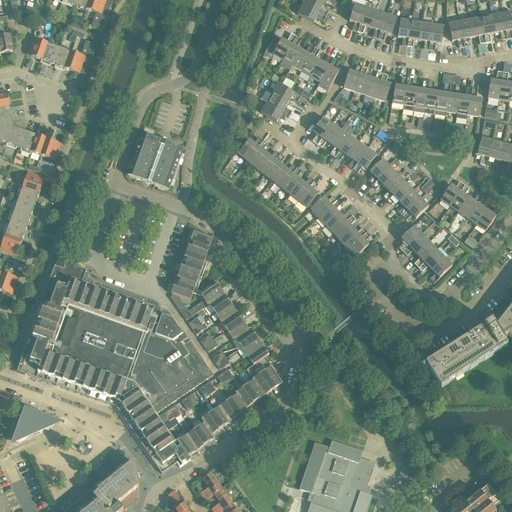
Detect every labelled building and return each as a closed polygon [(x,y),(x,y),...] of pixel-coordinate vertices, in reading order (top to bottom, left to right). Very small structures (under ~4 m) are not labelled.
[(17,12),(16,4),(14,0),(9,0),(11,13),(17,12)] [(62,0),(62,2),(67,4),(74,7),(81,9),(85,11),(89,0),(62,0)] [(89,0),(85,11),(88,12),(95,14),(97,10),(100,0),(89,0)] [(100,0),(97,10),(107,14),(112,0),(100,0)] [(322,9),(324,4),(315,0),(305,0),(302,5),(326,17),(328,12),(322,9)] [(370,29),(375,12),(377,8),(367,4),(365,9),(357,34),(362,35),(364,28),(370,29)] [(323,22),(326,17),(302,5),(297,16),(314,24),(316,19),(323,22)] [(357,34),(365,9),(354,6),(349,23),(354,24),(352,32),(357,34)] [(95,14),(90,29),(101,33),(107,14),(97,10),(95,14)] [(378,40),(386,16),(375,12),(370,29),(374,31),(372,38),(378,40)] [(510,32),(511,31),(511,13),(502,15),(507,40),(511,39),(510,32)] [(501,41),(507,40),(502,15),(491,17),(494,35),(500,34),(501,41)] [(391,36),(396,19),(386,16),(378,40),(382,42),(385,34),(391,36)] [(489,36),(494,35),(491,17),(480,19),(485,45),(491,43),(489,36)] [(480,46),(485,45),(480,19),(470,21),(473,39),(479,38),(480,46)] [(407,48),(411,22),(400,21),(397,39),(403,39),(402,47),(407,48)] [(468,40),(473,39),(470,21),(459,23),(464,49),(470,48),(468,40)] [(419,42),(422,24),(411,22),(407,48),(412,49),(413,41),(419,42)] [(458,50),(464,49),(459,23),(448,26),(452,43),(457,42),(458,50)] [(428,51),(432,26),(422,24),(419,42),(424,43),(423,50),(428,51)] [(9,36),(3,38),(1,27),(0,26),(0,54),(12,52),(9,36)] [(441,46),(443,28),(432,26),(428,51),(433,52),(434,45),(441,46)] [(282,62),(295,38),(291,36),(286,44),(281,41),(280,42),(273,39),(263,56),(270,60),(272,56),(282,62)] [(291,67),(300,52),(296,49),(300,41),(295,38),(282,62),(280,66),(289,71),(291,67)] [(41,62),(47,45),(32,39),(26,56),(41,62)] [(89,64),(96,46),(85,42),(80,57),(78,61),(89,64)] [(65,70),(71,53),(57,48),(47,45),(41,62),(51,65),(55,67),(65,70)] [(301,73),(314,49),(310,47),(305,55),(300,52),(291,67),(301,73)] [(310,78),(319,62),(315,60),(319,52),(314,49),(301,73),(310,78)] [(74,74),(78,61),(80,57),(71,53),(65,70),(74,74)] [(320,83),(333,60),(329,57),(324,65),(319,62),(310,78),(320,83)] [(320,83),(318,87),(327,93),(338,73),(334,71),(338,63),(333,60),(320,83)] [(83,83),(89,64),(78,61),(74,74),(72,79),(83,83)] [(354,93),(361,69),(357,67),(354,74),(348,73),(343,90),(354,93)] [(364,78),(367,70),(361,69),(354,93),(364,97),(369,79),(364,78)] [(498,101),(502,74),(497,73),(495,83),(490,82),(487,100),(498,101)] [(374,100),(382,75),(377,74),(375,81),(369,79),(364,97),(374,100)] [(506,85),(508,75),(502,74),(498,101),(508,103),(511,85),(506,85)] [(385,103),(390,86),(385,84),(387,77),(382,75),(374,100),(385,103)] [(402,107),(406,80),(401,79),(400,88),(394,87),(391,105),(402,107)] [(413,112),(416,90),(411,90),(412,81),(406,80),(402,107),(402,111),(413,112)] [(423,114),(428,83),(423,82),(421,91),(416,90),(413,112),(423,114)] [(434,116),(437,94),(432,93),(433,84),(428,83),(423,114),(434,116)] [(445,114),(450,86),(444,85),(443,95),(437,94),(434,116),(445,117),(446,114),(445,114)] [(297,104),(299,99),(277,86),(272,96),(287,104),(290,100),(297,104)] [(456,115),(459,97),(454,96),(455,87),(450,86),(445,114),(446,114),(456,115)] [(467,117),(471,89),(466,89),(464,98),(459,97),(456,115),(456,119),(466,121),(467,117)] [(471,89),(467,117),(478,119),(481,100),(475,100),(477,90),(471,89)] [(8,106),(7,97),(6,94),(6,91),(0,92),(0,108),(9,107),(8,106)] [(284,109),(287,104),(272,96),(266,105),(288,118),(291,113),(284,109)] [(286,123),(288,118),(266,105),(261,114),(276,123),(279,119),(286,123)] [(10,116),(9,107),(0,108),(0,142),(6,145),(12,128),(11,122),(11,121),(11,118),(10,116)] [(317,146),(332,125),(323,119),(312,133),(317,137),(312,143),(317,146)] [(483,121),(483,125),(491,127),(490,129),(494,130),(495,128),(496,124),(484,121),(483,121)] [(330,146),(340,131),(332,125),(317,146),(321,149),(326,143),(330,146)] [(30,154),(36,136),(28,133),(23,132),(12,128),(6,145),(17,149),(22,151),(30,154)] [(335,159),(349,137),(340,131),(330,146),(335,149),(330,155),(335,159)] [(162,138),(161,142),(142,135),(127,177),(168,192),(183,150),(165,144),(166,140),(162,138)] [(40,157),(46,140),(41,138),(37,137),(36,136),(30,154),(31,154),(40,157)] [(348,158),(358,144),(349,137),(335,159),(339,162),(343,155),(348,158)] [(247,163),(263,142),(258,139),(254,145),(249,142),(238,156),(247,163)] [(485,167),(491,142),(480,139),(476,156),(482,158),(480,165),(485,167)] [(55,163),(61,145),(47,140),(46,140),(40,157),(41,157),(55,163)] [(262,152),(267,146),(263,142),(247,163),(256,169),(266,155),(262,152)] [(497,162),(502,145),(491,142),(485,167),(490,168),(492,160),(497,162)] [(352,171),(367,150),(358,144),(348,158),(352,161),(348,168),(352,171)] [(506,172),(511,148),(511,147),(502,145),(497,162),(502,163),(500,171),(506,172)] [(366,171),(376,156),(367,150),(352,171),(357,174),(361,168),(366,171)] [(398,152),(391,159),(396,163),(404,155),(400,150),(398,152)] [(264,176),(280,156),(275,152),(271,158),(266,155),(256,169),(264,176)] [(279,165),(284,159),(280,156),(264,176),(273,182),(283,169),(279,165)] [(372,187),(390,169),(382,161),(369,173),(373,177),(368,183),(372,187)] [(281,189),(297,169),(293,166),(288,172),(283,169),(273,182),(281,189)] [(296,179),(301,172),(297,169),(281,189),(289,196),(300,182),(296,179)] [(385,189),(397,177),(390,169),(372,187),(375,191),(381,185),(385,189)] [(38,195),(44,180),(27,173),(21,189),(38,195)] [(387,202),(405,184),(397,177),(385,189),(388,193),(383,198),(387,202)] [(298,202),(314,182),(310,179),(305,185),(300,182),(289,196),(298,202)] [(433,186),(429,181),(425,185),(430,190),(433,186)] [(313,192),(318,186),(314,182),(298,202),(307,209),(317,195),(313,192)] [(400,205),(413,192),(405,184),(387,202),(391,206),(396,201),(400,205)] [(449,208),(464,187),(459,184),(455,190),(450,187),(440,202),(449,208)] [(464,196),(468,190),(464,187),(449,208),(458,214),(468,199),(464,196)] [(33,211),(38,195),(21,189),(16,205),(14,211),(13,212),(30,219),(33,211)] [(402,218),(420,200),(413,192),(400,205),(404,208),(398,214),(402,218)] [(467,220),(482,199),(477,196),(473,203),(468,199),(458,214),(467,220)] [(318,219),(337,202),(333,198),(327,203),(323,199),(310,211),(318,219)] [(482,209),(486,203),(482,199),(467,220),(476,226),(486,212),(482,209)] [(415,220),(428,208),(420,200),(402,218),(406,221),(411,216),(415,220)] [(335,211),(340,206),(337,202),(318,219),(325,227),(338,215),(335,211)] [(485,233),(499,212),(495,209),(490,215),(486,212),(476,226),(485,233)] [(27,226),(30,219),(13,212),(10,220),(5,236),(22,242),(27,226)] [(333,235),(351,218),(348,214),(342,219),(338,215),(325,227),(333,235)] [(349,227),(355,222),(351,218),(333,235),(340,243),(353,231),(349,227)] [(403,253),(421,235),(413,227),(401,240),(404,244),(399,249),(403,253)] [(347,251),(366,234),(362,230),(357,235),(353,231),(340,243),(347,251)] [(181,298),(190,302),(212,239),(193,233),(171,295),(172,295),(177,297),(181,298)] [(364,243),(370,238),(366,234),(347,251),(355,259),(368,247),(364,243)] [(416,256),(429,243),(421,235),(403,253),(407,257),(412,252),(416,256)] [(18,252),(22,242),(5,236),(1,246),(0,248),(0,251),(2,253),(6,254),(9,255),(13,256),(16,258),(18,252)] [(418,269),(436,251),(429,243),(416,256),(419,259),(414,265),(418,269)] [(431,271),(444,259),(436,251),(418,269),(422,273),(427,267),(431,271)] [(433,285),(451,267),(444,259),(431,271),(434,275),(429,280),(433,285)] [(154,308),(154,307),(91,285),(82,282),(86,271),(72,266),(65,263),(62,270),(54,267),(19,365),(16,372),(115,408),(161,475),(176,465),(179,468),(190,461),(188,458),(180,447),(176,450),(153,417),(212,376),(179,327),(178,328),(167,312),(160,310),(154,308)] [(0,291),(12,296),(18,279),(2,274),(0,279),(0,291)] [(208,306),(224,295),(216,283),(204,292),(205,294),(199,298),(202,303),(205,308),(208,306)] [(214,315),(230,304),(224,295),(208,306),(214,315)] [(183,305),(180,301),(174,305),(177,309),(183,305)] [(220,323),(236,313),(230,304),(214,315),(220,323)] [(180,313),(186,309),(183,305),(177,309),(180,313)] [(191,317),(188,312),(186,309),(180,313),(186,321),(191,317)] [(511,340),(511,309),(500,325),(495,321),(482,330),(483,332),(426,368),(438,387),(504,345),(500,340),(507,336),(511,340)] [(227,332),(242,322),(236,313),(220,323),(227,332)] [(192,330),(200,324),(196,319),(188,324),(192,330)] [(235,340),(250,329),(248,330),(242,322),(227,332),(233,341),(235,340)] [(195,336),(204,330),(200,324),(192,330),(195,336)] [(241,349),(256,338),(250,329),(235,340),(241,349)] [(204,348),(214,341),(210,336),(200,342),(204,348)] [(247,358),(262,347),(256,338),(241,349),(247,358)] [(207,353),(217,347),(214,341),(204,348),(207,353)] [(268,364),(264,359),(268,356),(262,347),(247,358),(253,366),(246,371),(250,376),(268,364)] [(216,366),(226,359),(222,353),(212,360),(216,366)] [(220,371),(229,364),(226,359),(216,366),(220,371)] [(282,384),(271,369),(253,381),(264,396),(282,384)] [(234,379),(228,370),(223,374),(228,382),(234,379)] [(228,382),(223,374),(217,378),(222,386),(228,382)] [(264,396),(253,381),(245,387),(255,402),(264,396)] [(216,391),(210,383),(205,386),(211,394),(216,391)] [(211,394),(205,386),(199,390),(205,399),(211,394)] [(255,402),(245,387),(236,393),(246,409),(255,402)] [(248,411),(246,409),(236,393),(235,393),(236,395),(228,401),(239,417),(248,411)] [(198,403),(192,395),(187,398),(193,407),(198,403)] [(193,407),(187,398),(181,402),(187,411),(193,407)] [(239,417),(228,401),(219,407),(230,423),(239,417)] [(180,415),(174,407),(169,410),(175,419),(180,415)] [(230,423),(219,407),(210,413),(221,429),(230,423)] [(15,444),(62,422),(24,408),(11,443),(15,444)] [(175,419),(169,410),(159,417),(164,424),(168,421),(169,423),(175,419)] [(221,429),(210,413),(201,419),(212,435),(221,429)] [(215,439),(212,435),(201,419),(201,420),(203,424),(195,430),(206,445),(215,439)] [(206,445),(195,430),(186,436),(197,451),(206,445)] [(197,451),(186,436),(177,442),(180,447),(188,458),(197,451)] [(304,475),(299,491),(311,495),(313,496),(310,506),(307,511),(366,511),(371,498),(372,498),(365,495),(375,465),(368,463),(360,460),(360,459),(362,453),(361,454),(347,449),(347,448),(346,448),(332,444),(332,443),(331,443),(329,449),(314,445),(315,446),(310,460),(309,460),(310,461),(305,475),(304,475)] [(121,511),(138,499),(136,475),(136,466),(136,465),(135,464),(134,463),(133,463),(131,463),(71,511),(121,511)] [(199,501),(198,501),(201,505),(202,505),(213,496),(214,496),(221,490),(210,475),(203,480),(203,481),(209,488),(200,495),(202,497),(202,498),(199,501)] [(460,499),(450,507),(454,511),(494,511),(492,510),(500,503),(487,487),(487,488),(465,505),(460,499)] [(224,511),(225,511),(232,506),(232,505),(222,492),(221,490),(214,496),(215,498),(217,501),(220,504),(211,510),(212,511),(224,511)] [(174,492),(168,496),(172,502),(173,505),(180,501),(175,492),(174,492)]
